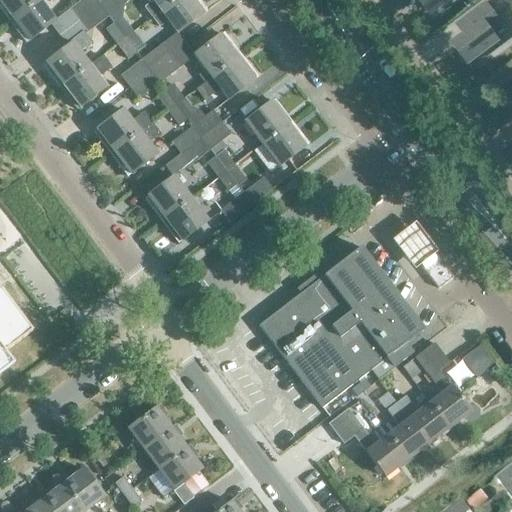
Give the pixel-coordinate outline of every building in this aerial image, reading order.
[(0,0),(0,5),(11,19),(36,0),(0,0)] [(55,21),(38,0),(36,0),(11,19),(28,42),(55,21)] [(94,0),(82,0),(69,10),(78,22),(99,6),(94,0)] [(127,0),(106,0),(99,6),(107,16),(127,0)] [(144,7),(152,18),(174,0),(150,0),(152,1),(144,7)] [(192,0),(174,0),(152,18),(159,27),(166,21),(176,34),(203,14),(192,0)] [(417,0),(433,20),(440,14),(441,16),(445,14),(444,11),(458,0),(417,0)] [(455,26),(463,36),(451,44),(467,66),(499,42),(491,31),(501,23),(486,3),(455,26)] [(78,22),(86,32),(107,16),(99,6),(78,22)] [(124,39),(132,33),(120,18),(113,24),(124,39)] [(124,39),(113,24),(106,29),(117,44),(124,39)] [(45,64),(62,86),(88,66),(79,53),(91,44),(82,32),(63,47),(65,49),(45,64)] [(143,48),(132,33),(124,39),(135,54),(143,48)] [(210,79),(210,78),(237,58),(220,36),(194,57),(204,71),(196,77),(202,84),(210,79)] [(124,39),(117,44),(128,59),(135,54),(124,39)] [(170,56),(163,46),(141,62),(149,72),(170,56)] [(102,56),(88,66),(62,86),(79,109),(105,88),(97,77),(111,67),(102,56)] [(149,72),(158,83),(179,67),(170,56),(149,72)] [(254,80),(237,58),(210,78),(227,101),(254,80)] [(141,62),(120,78),(128,88),(149,72),(141,62)] [(128,88),(137,99),(158,83),(149,72),(128,88)] [(163,90),(174,105),(182,99),(170,84),(163,90)] [(174,105),(163,90),(156,95),(168,110),(174,105)] [(182,99),(174,105),(185,120),(193,114),(182,99)] [(244,123),(261,146),(288,126),(271,103),(244,123)] [(174,105),(168,110),(179,125),(185,120),(174,105)] [(131,122),(122,110),(96,131),(112,152),(152,122),(143,112),(131,122)] [(221,122),(213,111),(191,128),(200,139),(221,122)] [(152,122),(112,152),(129,175),(156,155),(148,144),(161,133),(152,122)] [(200,139),(208,151),(230,134),(221,122),(200,139)] [(305,147),(288,126),(261,146),(254,152),(259,159),(267,154),(278,168),(305,147)] [(191,128),(170,144),(178,155),(200,139),(191,128)] [(178,155),(188,167),(208,151),(200,139),(178,155)] [(225,173),(234,167),(222,152),(214,158),(225,173)] [(225,173),(214,158),(208,163),(219,178),(225,173)] [(234,167),(225,173),(237,188),(245,181),(234,167)] [(225,173),(219,178),(231,192),(237,188),(225,173)] [(190,200),(173,178),(146,198),(164,220),(190,200)] [(250,205),(271,189),(263,178),(242,195),(250,205)] [(242,195),(220,211),(229,222),(250,205),(242,195)] [(190,200),(164,220),(180,242),(207,222),(190,200)] [(299,294),(259,325),(322,408),(371,371),(378,380),(393,369),(414,353),(407,344),(423,330),(360,248),(323,276),(299,294)] [(437,259),(423,270),(438,289),(452,279),(437,259)] [(0,372),(13,363),(4,352),(31,332),(0,290),(0,372)] [(422,370),(441,355),(433,345),(414,359),(422,370)] [(471,353),(461,360),(476,379),(485,371),(471,353)] [(430,404),(449,429),(470,413),(439,373),(449,366),(441,355),(422,370),(442,395),(430,404)] [(405,397),(397,404),(428,445),(449,429),(430,404),(418,414),(405,397)] [(160,404),(127,430),(142,451),(171,429),(170,428),(162,417),(167,414),(160,404)] [(387,436),(406,461),(428,445),(397,404),(388,411),(399,427),(387,436)] [(328,425),(336,436),(355,421),(347,410),(328,425)] [(385,478),(406,461),(387,436),(375,446),(355,421),(336,436),(343,445),(353,438),(385,478)] [(142,451),(157,470),(186,449),(186,448),(177,437),(182,434),(175,424),(170,428),(171,429),(142,451)] [(190,445),(186,448),(186,449),(157,470),(147,478),(162,499),(179,486),(196,473),(201,469),(193,458),(198,455),(190,445)] [(100,451),(92,457),(102,469),(110,463),(100,451)] [(511,466),(496,479),(508,494),(511,490),(511,466)] [(57,481),(60,485),(61,484),(81,511),(103,496),(82,469),(70,478),(67,473),(57,481)] [(179,486),(189,499),(206,486),(196,473),(179,486)] [(122,497),(131,491),(121,478),(113,485),(122,497)] [(50,511),(81,511),(61,484),(60,485),(50,493),(47,488),(37,495),(41,500),(41,499),(50,511)] [(131,491),(122,497),(131,509),(140,503),(131,491)] [(50,511),(41,499),(41,500),(30,508),(27,503),(17,510),(18,511),(50,511)] [(235,499),(217,511),(237,511),(241,508),(235,499)] [(472,511),(463,499),(445,511),(472,511)]
